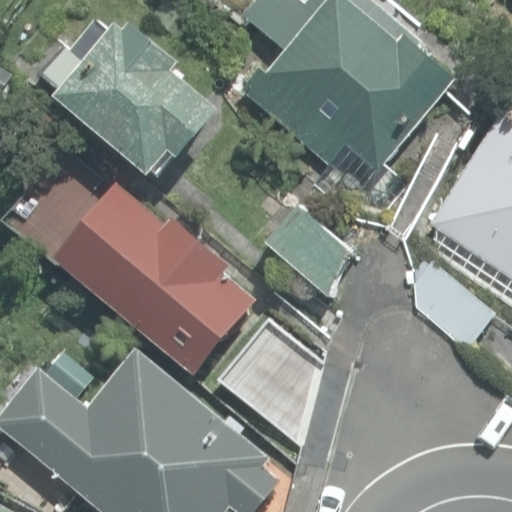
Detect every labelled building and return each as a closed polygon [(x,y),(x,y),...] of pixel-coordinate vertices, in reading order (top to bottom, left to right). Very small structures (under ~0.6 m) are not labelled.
[(164,0),(160,6),(185,26),(199,8),(188,0),(164,0)] [(362,189),(386,209),(409,183),(387,165),(460,78),(423,47),(427,41),(377,0),(311,0),(310,2),(307,0),(259,0),(247,15),(289,51),(271,73),(263,67),(244,90),(332,163),(317,182),(347,207),(362,189)] [(60,96),(154,174),(175,149),(184,157),(225,109),(179,71),(185,63),(137,22),(130,30),(123,23),(116,31),(100,18),(73,50),(68,46),(44,74),(64,91),(60,96)] [(511,104),(433,222),(511,275),(511,104)] [(58,258),(198,376),(262,300),(229,272),(235,266),(177,218),(172,224),(122,182),(58,258)] [(269,241),(334,298),(354,250),(302,204),(269,241)] [(499,316),(435,262),(416,285),(414,307),(469,352),(499,316)] [(257,511),(284,479),(268,466),(276,457),(144,348),(95,407),(77,392),(92,374),(67,352),(52,369),(48,366),(0,423),(107,511),(257,511)]
